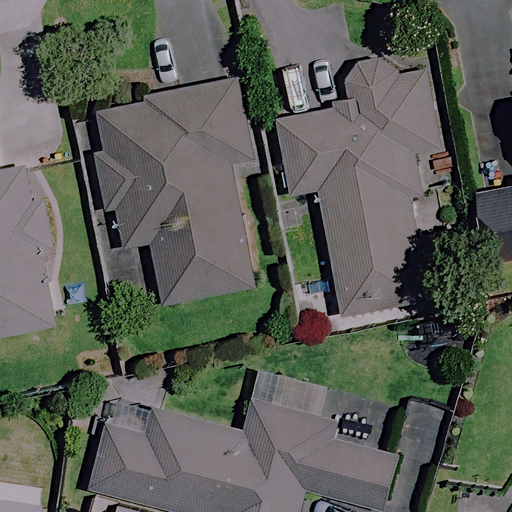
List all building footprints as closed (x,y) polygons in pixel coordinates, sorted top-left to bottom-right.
[(336,98),(337,103),(279,114),(294,195),(321,190),(345,315),(436,298),(417,195),(430,192),(422,152),(449,147),(434,64),(405,69),(404,67),(385,53),(362,57),(349,77),(353,95),(336,98)] [(101,108),(109,146),(98,148),(111,209),(121,206),(129,246),(154,241),(167,305),(264,285),(239,161),(260,157),(243,73),(148,92),(149,98),(101,108)] [(0,141),(0,336),(63,324),(47,249),(59,246),(50,195),(37,198),(30,162),(5,167),(0,141)] [(511,180),(479,188),(494,265),(511,261),(511,180)] [(263,365),(256,394),(325,411),(332,382),(263,365)] [(117,421),(111,419),(93,486),(194,511),(304,511),(311,488),(389,508),(404,450),(341,433),(345,417),(325,411),(256,394),(255,393),(246,426),(157,402),(155,407),(150,429),(117,421)] [(122,398),(117,421),(150,429),(155,407),(122,398)] [(0,495),(0,511),(43,511),(45,503),(0,495)]
